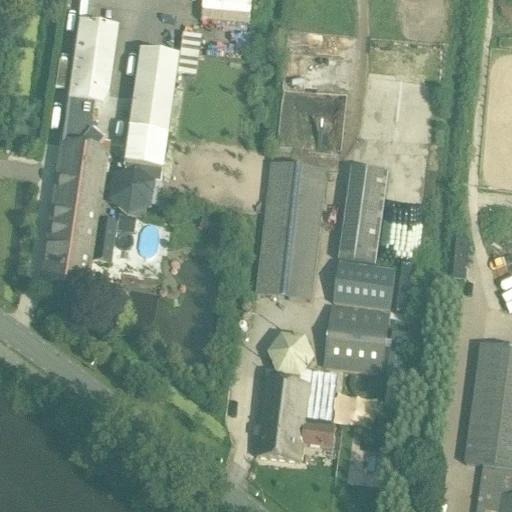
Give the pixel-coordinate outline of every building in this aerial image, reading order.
[(67,107),(93,112),(93,108),(102,109),(108,96),(118,30),(78,24),(67,107)] [(122,167),(125,173),(135,169),(155,185),(160,186),(176,75),(195,78),(200,39),(182,36),(179,59),(138,53),(122,167)] [(93,112),(67,107),(40,287),(86,294),(91,265),(110,267),(116,226),(96,224),(107,147),(98,145),(89,138),(93,112)] [(311,304),(326,173),(272,167),(257,298),(311,304)] [(111,178),(107,203),(127,220),(145,223),(147,212),(151,211),(155,185),(135,169),(125,173),(111,178)] [(353,172),(340,264),(376,269),(389,177),(353,172)] [(119,219),(116,234),(134,237),(136,222),(119,219)] [(390,314),(395,275),(339,267),(334,307),(390,314)] [(382,374),(389,319),(333,311),(326,366),(382,374)] [(393,334),(387,380),(409,383),(415,337),(393,334)] [(277,374),(278,377),(300,380),(314,362),(305,341),(282,339),(269,357),(277,374)] [(511,511),(511,352),(482,349),(466,467),(484,470),(478,511),(511,511)] [(266,373),(256,460),(300,465),(302,449),(332,452),(334,432),(304,428),(309,389),(299,388),(300,380),(278,377),(277,374),(266,373)] [(410,420),(416,386),(390,382),(384,415),(410,420)]
